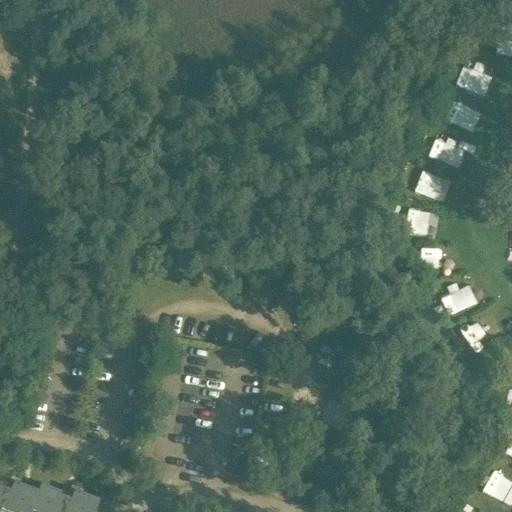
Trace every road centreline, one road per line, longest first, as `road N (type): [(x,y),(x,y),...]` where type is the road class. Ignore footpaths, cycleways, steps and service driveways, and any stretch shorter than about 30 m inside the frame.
road 1 (track): [(43,448),(74,337),(112,307),(225,314),(276,332),(301,351),(308,382),(274,508)]
road 2 (track): [(8,197),(22,0)]
road 3 (track): [(147,481),(189,306)]
road 4 (track): [(147,481),(0,434)]
